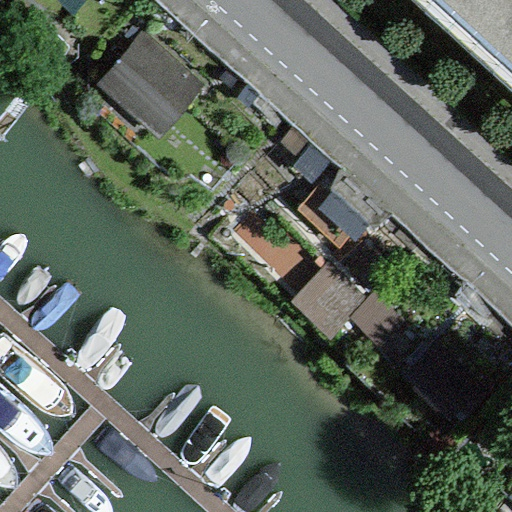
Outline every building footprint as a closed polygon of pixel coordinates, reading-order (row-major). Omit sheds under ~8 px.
[(511,0),(463,0),(511,44),(511,0)] [(205,82),(143,25),(96,77),(159,133),(205,82)] [(316,144),(293,125),(282,138),(305,157),(316,144)] [(368,214),(341,189),(334,197),(362,221),(368,214)] [(366,299),(332,263),(298,294),(333,330),(366,299)] [(435,343),(412,366),(440,395),(442,393),(455,407),(476,386),(435,343)]
